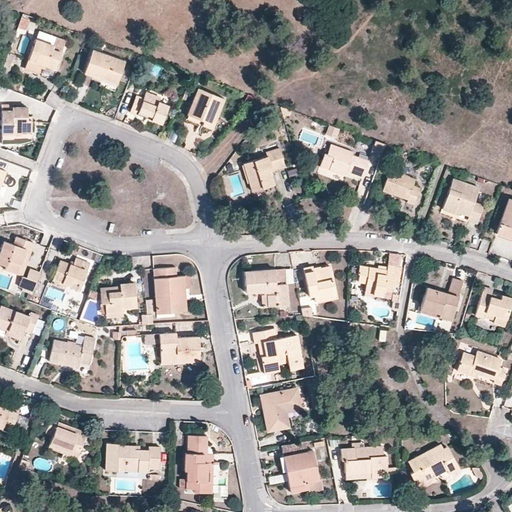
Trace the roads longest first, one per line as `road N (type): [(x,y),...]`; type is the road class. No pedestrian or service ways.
road 1 (residential): [(207,240),(198,188),(183,165),(73,122),(59,134),(36,191),(37,212),(52,225),(126,247)]
road 2 (residential): [(208,248),(362,241),(511,273)]
road 3 (residential): [(0,377),(89,408),(237,411)]
road 4 (residential): [(237,411),(208,248)]
road 5 (residential): [(376,511),(463,506),(500,486)]
